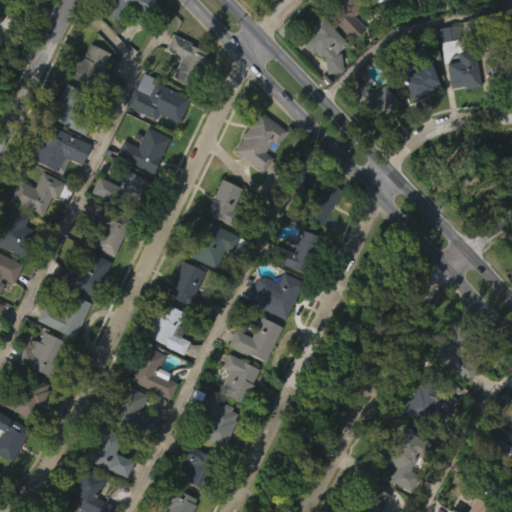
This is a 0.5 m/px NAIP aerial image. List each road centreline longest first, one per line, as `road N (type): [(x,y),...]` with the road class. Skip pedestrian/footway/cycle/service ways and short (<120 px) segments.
road 1 (residential): [(0,506),(35,482),(57,453),(243,63),(294,0)]
road 2 (residential): [(210,511),(376,212),(384,168),(431,137),(511,121)]
road 3 (secondary): [(182,0),(511,346)]
road 4 (secondary): [(511,300),(223,0)]
road 5 (residential): [(302,511),(428,282),(448,257),(511,221)]
road 6 (residential): [(0,140),(68,0)]
